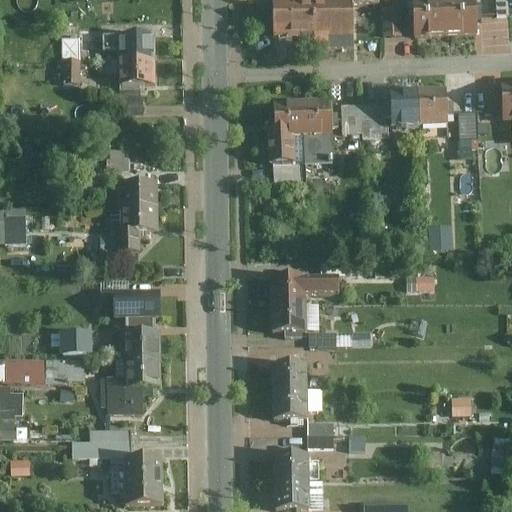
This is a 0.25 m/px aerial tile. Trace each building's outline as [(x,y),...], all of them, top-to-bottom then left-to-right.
[(271,14),(272,30),(273,30),(273,38),(314,38),(314,52),(353,51),(353,7),(353,5),(351,5),(350,0),(337,0),(338,5),(301,5),(301,0),(278,0),(278,5),(273,6),(273,14),(271,14)] [(444,37),(442,0),(410,0),(412,39),(444,37)] [(475,35),(473,0),(442,0),(444,37),(475,35)] [(507,15),(506,0),(495,0),(497,16),(507,15)] [(400,37),(399,7),(381,7),(383,38),(400,37)] [(152,35),(99,35),(100,52),(114,51),(114,60),(152,61),(152,35)] [(60,62),(78,62),(77,42),(59,42),(60,62)] [(152,87),(152,61),(114,60),(105,61),(105,76),(116,75),(116,94),(144,93),(144,87),(152,87)] [(78,87),(78,62),(60,62),(60,87),(78,87)] [(511,82),(503,83),(504,121),(511,120),(511,82)] [(443,88),(417,89),(417,126),(443,125),(443,88)] [(417,89),(389,90),(389,127),(417,126),(417,89)] [(329,164),(327,99),(299,100),(300,134),(301,165),(329,164)] [(300,134),(299,100),(269,101),(270,125),(266,125),(268,164),(292,164),(291,134),(300,134)] [(141,103),(117,103),(117,116),(141,116),(141,103)] [(363,136),(362,109),(339,110),(340,136),(363,136)] [(382,109),(362,109),(363,136),(383,135),(382,109)] [(475,139),(475,112),(457,113),(457,140),(475,139)] [(129,173),(128,161),(105,161),(106,174),(129,173)] [(117,208),(155,207),(154,182),(117,183),(117,208)] [(84,205),(85,186),(69,185),(69,205),(84,205)] [(155,207),(117,208),(117,230),(113,230),(114,257),(137,256),(137,239),(145,239),(145,233),(155,233),(155,207)] [(24,247),(24,218),(4,219),(4,247),(24,247)] [(452,252),(454,231),(438,230),(436,250),(452,252)] [(267,277),(268,302),(303,302),(303,298),(339,297),(339,276),(267,277)] [(433,294),(433,279),(415,279),(415,294),(433,294)] [(120,361),(158,360),(158,332),(153,332),(153,320),(158,320),(158,299),(115,299),(115,321),(126,321),(127,334),(120,334),(120,361)] [(281,342),(299,341),(299,334),(303,333),(303,302),(268,302),(268,335),(281,334),(281,342)] [(83,336),(60,336),(59,357),(65,357),(65,362),(83,362),(83,336)] [(159,388),(158,360),(120,361),(120,380),(104,380),(105,418),(140,417),(140,388),(159,388)] [(83,362),(65,362),(0,362),(0,385),(83,384),(83,362)] [(303,391),(302,362),(267,363),(267,391),(303,391)] [(15,389),(0,388),(0,440),(15,441),(15,389)] [(303,394),(303,391),(267,391),(268,419),(304,418),(304,414),(319,413),(319,393),(303,394)] [(470,418),(470,400),(452,400),(452,418),(470,418)] [(332,425),(306,425),(306,438),(332,438),(332,425)] [(87,433),(88,445),(128,444),(128,432),(87,433)] [(332,451),(332,438),(306,438),(306,451),(332,451)] [(507,479),(511,442),(495,441),(491,477),(507,479)] [(128,458),(128,444),(88,445),(71,445),(71,458),(128,458)] [(306,483),(306,455),(270,455),(270,484),(306,483)] [(158,508),(157,459),(120,460),(121,509),(158,508)] [(321,483),(306,483),(270,484),(270,511),(306,511),(307,498),(321,498),(321,483)]
